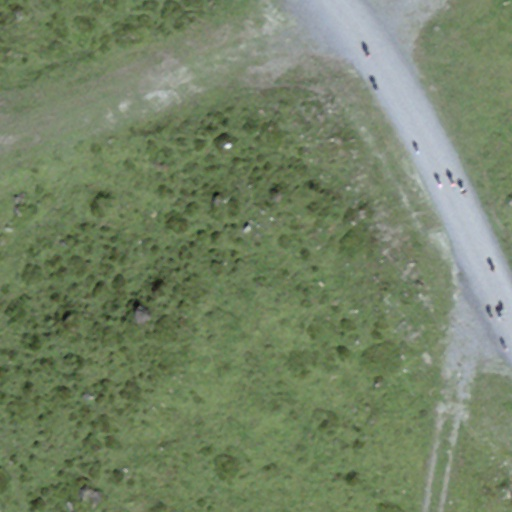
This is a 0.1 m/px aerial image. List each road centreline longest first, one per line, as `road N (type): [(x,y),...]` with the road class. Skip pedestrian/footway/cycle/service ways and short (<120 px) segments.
road 1 (track): [(362,37),(261,47),(0,129)]
road 2 (track): [(331,0),(400,98),(511,324)]
road 3 (track): [(432,511),(479,257)]
